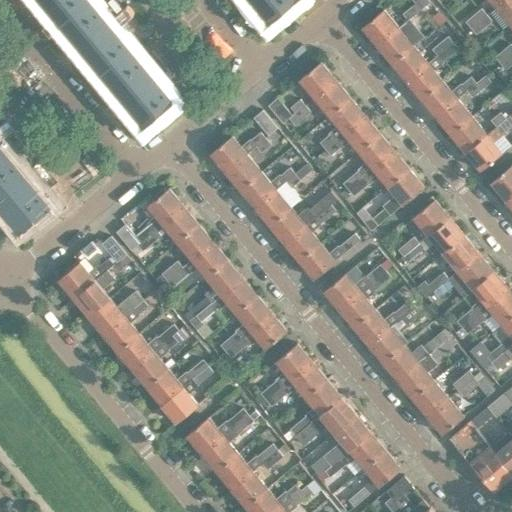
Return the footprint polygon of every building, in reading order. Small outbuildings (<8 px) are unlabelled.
[(88,0),(35,0),(40,5),(44,2),(61,23),(88,0)] [(103,74),(133,49),(92,0),(88,0),(61,23),(78,44),(75,47),(82,56),(86,53),(103,74)] [(279,14),(296,0),(246,0),(249,3),(251,0),(252,0),(270,22),(275,17),(276,18),(280,14),(279,14)] [(430,1),(428,0),(413,0),(421,9),(430,1)] [(511,22),(511,0),(502,0),(495,6),(510,24),(511,22)] [(403,12),(408,19),(417,11),(412,5),(403,12)] [(466,20),(471,26),(486,13),(482,7),(472,15),(466,20)] [(383,8),(362,26),(377,44),(398,26),(383,8)] [(477,33),(492,20),(486,13),(471,26),(477,33)] [(392,62),(413,44),(406,36),(416,28),(408,19),(398,26),(377,44),(392,62)] [(437,55),(453,41),(448,35),(432,48),(437,55)] [(453,41),(437,55),(442,61),(458,48),(453,41)] [(501,62),(511,52),(511,44),(511,43),(496,55),(501,62)] [(407,80),(428,62),(413,44),(392,62),(407,80)] [(176,100),(133,49),(103,74),(120,95),(117,98),(124,106),(127,103),(145,125),(151,121),(155,118),(155,117),(176,100)] [(511,52),(501,62),(506,68),(511,62),(511,52)] [(437,55),(428,62),(407,80),(421,98),(443,80),(434,69),(443,62),(442,61),(437,55)] [(299,78),(314,96),(335,79),(320,61),(299,78)] [(485,75),(476,83),(466,90),(471,97),(490,81),(485,75)] [(461,84),(466,90),(476,83),(470,76),(461,84)] [(350,96),(335,79),(314,96),(329,114),(350,96)] [(443,80),(421,98),(436,115),(457,98),(466,90),(461,84),(460,83),(451,90),(443,80)] [(365,114),(350,96),(329,114),(337,125),(328,132),(329,134),(334,140),(343,132),(365,114)] [(292,114),(277,97),(268,104),(282,122),(292,114)] [(294,112),(295,113),(304,104),(299,98),(289,106),(294,112)] [(472,115),(457,98),(436,115),(451,133),(472,115)] [(294,123),(309,110),(304,104),(295,113),(294,112),(292,114),(289,117),(294,123)] [(268,134),(277,127),(262,109),(253,117),(268,134)] [(495,126),(506,118),(501,112),(491,120),(495,126)] [(358,150),(380,132),(365,114),(343,132),(358,150)] [(495,126),(502,134),(511,125),(511,115),(510,114),(506,118),(495,126)] [(482,127),(472,116),(472,115),(451,133),(465,151),(487,133),(482,127)] [(480,169),(502,151),(493,141),(502,134),(495,126),(487,133),(465,151),(480,169)] [(266,136),(261,130),(251,138),(256,145),(266,136)] [(394,150),(380,132),(358,150),(373,168),(394,150)] [(210,152),(225,171),(247,153),(231,134),(210,152)] [(325,148),(334,140),(329,134),(320,142),(325,148)] [(271,143),(266,136),(256,145),(261,151),(271,143)] [(325,148),(330,154),(339,146),(334,140),(325,148)] [(0,159),(8,152),(0,142),(0,159)] [(373,168),(388,185),(409,168),(394,150),(373,168)] [(21,229),(51,204),(8,152),(0,159),(0,209),(3,207),(21,229)] [(261,170),(247,153),(225,171),(240,188),(261,170)] [(313,168),(308,162),(300,168),(305,174),(313,168)] [(511,163),(490,181),(505,199),(511,193),(511,163)] [(296,172),(290,165),(281,173),(286,180),(296,172)] [(348,176),(353,182),(363,175),(357,168),(348,176)] [(378,224),(424,186),(409,168),(388,185),(395,194),(385,202),(387,204),(372,217),(378,224)] [(255,206),(276,188),(261,170),(240,188),(255,206)] [(300,179),(295,173),(286,180),(291,187),(300,179)] [(353,182),(358,189),(368,181),(363,175),(353,182)] [(255,206),(269,224),(291,206),(300,198),(291,187),(286,180),(285,181),(276,188),(255,206)] [(162,223),(183,205),(169,187),(154,199),(147,205),(155,215),(146,222),(148,223),(134,234),(140,241),(153,230),(162,223)] [(307,208),(298,215),(291,206),(269,224),(284,242),(305,224),(314,216),(324,208),(330,203),(335,198),(329,190),(308,209),(307,208)] [(149,193),(137,203),(142,209),(147,205),(154,199),(149,193)] [(413,216),(428,234),(449,216),(434,198),(413,216)] [(330,203),(324,208),(314,216),(320,223),(335,209),(330,203)] [(198,223),(183,205),(162,223),(177,240),(198,223)] [(464,234),(449,216),(428,234),(442,252),(464,234)] [(140,241),(125,223),(116,231),(131,249),(138,243),(140,241)] [(177,240),(191,258),(213,240),(198,223),(177,240)] [(284,242),(299,259),(320,242),(305,224),(284,242)] [(153,230),(140,241),(138,243),(137,243),(142,249),(158,236),(153,230)] [(337,246),(343,253),(360,239),(354,232),(337,246)] [(479,252),(464,234),(442,252),(457,269),(479,252)] [(101,243),(116,260),(125,253),(111,235),(101,243)] [(413,236),(398,248),(403,255),(418,242),(413,236)] [(213,240),(191,258),(206,276),(228,258),(213,240)] [(320,242),(299,259),(314,277),(335,260),(320,242)] [(423,248),(418,242),(403,255),(408,261),(423,248)] [(472,287),(493,269),(479,252),(457,269),(472,287)] [(112,264),(118,270),(131,259),(125,253),(116,260),(112,264)] [(79,261),(58,278),(73,296),(94,279),(106,269),(113,263),(108,256),(98,264),(97,263),(88,271),(79,261)] [(392,263),(387,257),(364,276),(369,283),(385,269),(392,263)] [(211,302),(221,294),(242,276),(228,258),(206,276),(214,286),(204,294),(206,296),(207,297),(211,302)] [(162,272),(167,278),(183,265),(178,259),(162,272)] [(167,278),(173,285),(188,272),(183,265),(167,278)] [(73,296),(87,314),(109,296),(102,288),(114,277),(106,269),(94,279),(73,296)] [(374,289),(390,275),(385,269),(369,283),(374,289)] [(508,287),(493,269),(472,287),(487,305),(508,287)] [(448,277),(442,271),(427,284),(423,279),(416,285),(425,296),(432,290),(448,277)] [(324,290),(339,308),(360,290),(369,283),(364,276),(363,275),(354,282),(345,272),(324,290)] [(228,302),(236,311),(257,294),(242,276),(221,294),(211,302),(197,314),(189,320),(197,329),(203,324),(201,321),(216,308),(218,310),(228,302)] [(453,284),(448,277),(432,290),(438,296),(453,284)] [(501,323),(511,313),(511,292),(508,287),(487,305),(501,323)] [(375,308),(360,290),(339,308),(354,326),(375,308)] [(118,308),(109,296),(87,314),(102,332),(124,314),(133,306),(143,298),(138,292),(128,300),(118,308)] [(241,336),(250,329),(272,311),(257,294),(236,311),(244,322),(235,330),(235,331),(220,343),(226,349),(241,336)] [(207,297),(185,315),(189,320),(197,314),(211,302),(207,297)] [(148,305),(143,298),(133,306),(138,312),(148,305)] [(409,299),(393,312),(399,318),(402,315),(414,305),(409,299)] [(407,322),(420,311),(414,305),(402,315),(407,322)] [(472,307),(457,320),(462,326),(477,313),(472,307)] [(383,318),(375,308),(354,326),(368,343),(390,326),(399,318),(393,312),(393,311),(383,318)] [(287,330),(272,311),(250,329),(241,336),(226,349),(231,356),(246,344),(247,345),(257,337),(265,347),(287,330)] [(483,320),(477,313),(462,326),(467,332),(483,320)] [(511,313),(501,323),(510,333),(500,341),(501,342),(506,348),(511,343),(511,313)] [(138,332),(124,314),(102,332),(117,350),(138,332)] [(399,318),(390,326),(368,343),(383,361),(404,343),(407,341),(400,332),(409,324),(407,322),(402,315),(399,318)] [(173,323),(157,335),(163,342),(173,334),(178,329),(173,323)] [(412,352),(404,343),(383,361),(398,379),(444,341),(451,335),(446,328),(423,347),(421,345),(412,352)] [(173,334),(178,340),(184,335),(179,329),(173,334)] [(132,367),(153,350),(138,332),(117,350),(132,367)] [(178,340),(173,334),(163,342),(168,348),(178,340)] [(451,335),(444,341),(398,379),(412,397),(434,379),(427,370),(435,363),(433,360),(449,347),(457,341),(451,335)] [(297,342),(275,360),(285,371),(291,378),(312,360),(297,342)] [(506,348),(501,342),(486,355),(491,361),(506,348)] [(168,368),(153,350),(132,367),(146,385),(168,368)] [(505,350),(491,361),(497,368),(510,357),(505,350)] [(202,358),(186,371),(192,377),(207,364),(202,358)] [(281,386),(265,399),(270,405),(286,393),(287,394),(297,386),(305,396),(327,378),(312,360),(291,378),(281,386)] [(212,371),(207,364),(192,377),(197,383),(212,371)] [(161,403),(182,385),(168,368),(146,385),(161,403)] [(468,370),(452,383),(457,389),(474,376),(468,370)] [(479,383),(474,376),(457,389),(463,396),(479,383)] [(192,377),(182,385),(161,403),(176,421),(198,404),(189,393),(198,385),(197,383),(192,377)] [(327,378),(305,396),(313,405),(320,413),(342,396),(327,378)] [(412,397),(427,414),(448,397),(434,379),(412,397)] [(276,380),(260,393),(265,399),(281,386),(276,380)] [(499,413),(511,402),(511,401),(504,392),(490,403),(499,413)] [(97,511),(0,394),(0,461),(42,511),(97,511)] [(311,421),(295,434),(303,444),(328,423),(335,431),(356,413),(342,396),(320,413),(311,421)] [(464,415),(448,397),(427,414),(442,433),(464,415)] [(475,427),(492,413),(486,406),(470,420),(475,427)] [(227,420),(232,427),(248,414),(242,408),(227,420)] [(249,414),(253,419),(259,414),(255,409),(249,414)] [(342,439),(322,456),(329,465),(339,457),(349,449),(371,431),(356,413),(335,431),(342,439)] [(238,433),(253,420),(248,414),(232,427),(238,433)] [(306,414),(289,427),(295,434),(311,421),(306,414)] [(208,416),(186,434),(202,452),(223,434),(208,416)] [(507,483),(505,481),(511,474),(511,471),(495,452),(496,451),(491,446),(475,427),(470,420),(450,436),(470,460),(470,461),(485,479),(492,487),(494,490),(496,487),(499,490),(507,483)] [(202,452),(216,470),(238,452),(229,442),(239,434),(238,433),(232,427),(223,434),(202,452)] [(371,431),(349,449),(356,456),(364,467),(386,449),(371,431)] [(511,435),(508,432),(491,446),(496,451),(495,452),(511,471),(511,435)] [(277,449),(272,443),(256,456),(262,462),(277,449)] [(282,456),(277,449),(262,462),(267,468),(282,456)] [(386,449),(364,467),(379,485),(401,467),(386,449)] [(231,487),(252,470),(238,452),(216,470),(231,487)] [(329,465),(324,470),(329,476),(344,464),(339,457),(329,465)] [(267,487),(252,470),(231,487),(246,505),(267,487)] [(394,500),(412,484),(404,475),(386,490),(394,500)] [(306,484),(314,494),(321,489),(312,479),(306,484)] [(296,483),(285,491),(291,498),(301,489),(296,483)] [(306,484),(301,489),(291,498),(296,504),(312,491),(306,484)] [(251,511),(273,511),(282,505),(267,487),(246,505),(251,511)] [(363,487),(347,500),(353,507),(368,494),(363,487)] [(404,511),(396,502),(391,497),(385,502),(393,511),(404,511)] [(407,511),(434,511),(430,506),(429,506),(423,499),(407,511)]
